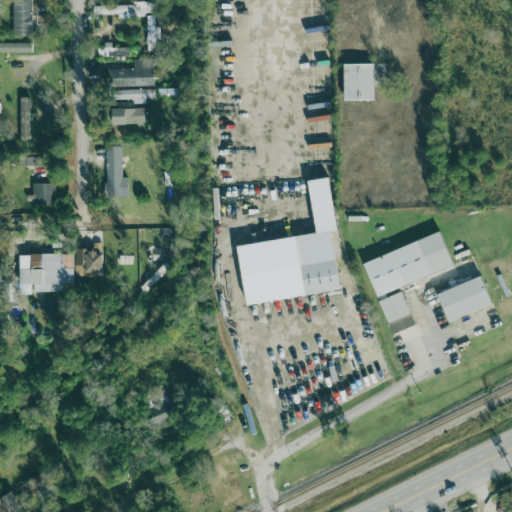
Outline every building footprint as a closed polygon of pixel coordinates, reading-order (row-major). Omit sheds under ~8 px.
[(32,0),(13,0),(13,34),(32,34),(32,0)] [(133,5),(94,7),(94,15),(120,14),(120,18),(134,18),(133,5)] [(0,53),(33,53),(33,43),(0,43),(0,53)] [(102,48),(102,57),(129,56),(129,48),(102,48)] [(108,70),(108,88),(154,86),(154,60),(134,60),(134,69),(108,70)] [(375,63),(344,64),(345,101),(375,100),(375,63)] [(134,99),(134,102),(155,102),(155,90),(119,91),(119,100),(134,99)] [(21,140),(31,140),(30,97),(20,97),(21,140)] [(115,125),(146,124),(145,108),(114,109),(115,125)] [(123,147),(107,147),(106,197),(129,197),(129,178),(122,178),(123,147)] [(33,184),(33,205),(55,204),(54,184),(33,184)] [(297,237),(307,296),(342,290),(332,230),(297,237)] [(365,261),(377,296),(455,268),(443,234),(365,261)] [(103,244),(93,244),(93,250),(75,250),(75,277),(102,278),(103,244)] [(74,254),(20,255),(20,293),(65,293),(65,288),(74,288),(74,254)] [(449,322),(494,305),(483,277),(439,293),(449,322)] [(380,302),(394,335),(416,326),(403,293),(380,302)] [(174,424),(163,395),(144,402),(156,431),(174,424)] [(7,511),(23,511),(13,492),(1,499),(7,511)]
